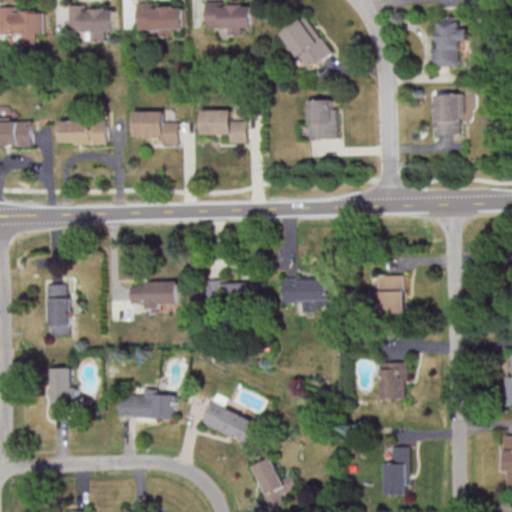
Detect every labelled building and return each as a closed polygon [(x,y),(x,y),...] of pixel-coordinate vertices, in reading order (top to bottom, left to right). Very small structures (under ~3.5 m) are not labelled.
[(145,0),(160,0),(160,10),(189,10),(190,33),(145,34),(145,0)] [(211,0),(211,30),(228,30),(228,36),(250,36),(250,30),(260,30),(260,0),(211,0)] [(94,3),(94,10),(120,10),(121,35),(111,35),(111,43),(95,43),(95,36),(75,36),(75,3),(94,3)] [(52,11),(53,36),(40,37),(41,46),(17,47),(16,34),(5,34),(4,7),(27,7),(27,12),(52,11)] [(312,14),(341,54),(314,74),(284,34),(312,14)] [(450,16),(464,16),(465,24),(473,23),(475,66),(439,68),(437,38),(444,37),(443,24),(450,24),(450,16)] [(440,94),(474,93),(474,137),(441,138),(440,94)] [(316,100),(341,99),(341,108),(349,108),(350,141),(316,141),(316,100)] [(140,111),(173,110),(173,121),(186,120),(187,144),(171,145),(170,137),(140,138),(140,111)] [(207,111),(240,110),(240,120),(255,120),(255,144),(240,144),(240,135),(208,136),(207,111)] [(0,116),(18,116),(18,122),(38,121),(40,146),(0,148),(0,116)] [(66,122),(66,146),(114,146),(114,122),(66,122)] [(406,274),(381,274),(381,313),(406,312),(406,274)] [(285,302),(304,301),(304,311),(319,310),(319,306),(331,306),(330,277),(284,278),(285,302)] [(208,281),(208,300),(252,299),(252,293),(258,292),(257,280),(208,281)] [(131,282),(132,302),(147,302),(147,307),(159,307),(159,302),(179,302),(179,281),(131,282)] [(68,283),(50,283),(51,334),(72,333),(72,296),(68,296),(68,283)] [(511,314),(511,287),(500,287),(501,314),(511,314)] [(408,397),(407,361),(383,362),(384,398),(408,397)] [(52,414),(70,414),(70,403),(78,403),(79,386),(73,386),(73,367),(52,366),(52,414)] [(122,416),(177,417),(177,393),(158,393),(158,388),(146,387),(145,394),(122,393),(122,416)] [(204,421),(249,442),(259,421),(225,406),(229,397),(217,391),(204,421)] [(410,446),(394,446),(394,463),(387,463),(387,493),(410,494),(410,446)] [(269,493),(265,494),(272,510),(288,503),(284,493),(299,486),(294,474),(284,479),(275,457),(257,464),(269,493)]
